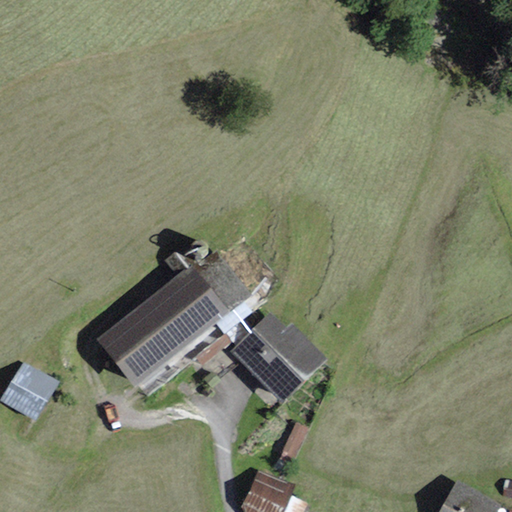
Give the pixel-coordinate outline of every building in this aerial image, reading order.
[(182,266),(89,334),(122,379),(215,310),(182,266)] [(271,327),(256,310),(220,339),(269,397),(319,356),(285,315),(271,327)] [(49,379),(15,358),(0,381),(0,407),(23,422),(49,379)] [(272,511),(285,483),(250,468),(232,509),(238,511),(272,511)] [(483,511),(487,506),(448,483),(431,511),(483,511)]
